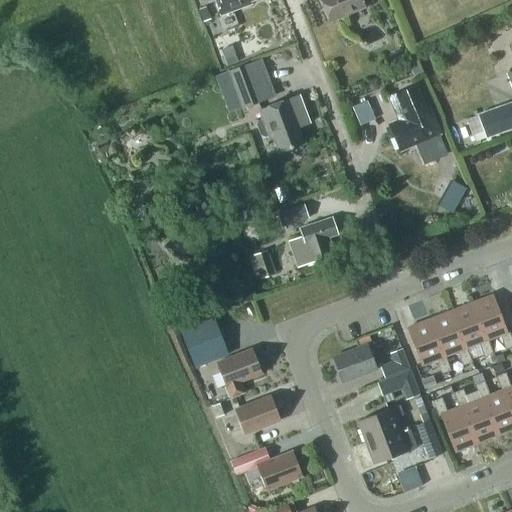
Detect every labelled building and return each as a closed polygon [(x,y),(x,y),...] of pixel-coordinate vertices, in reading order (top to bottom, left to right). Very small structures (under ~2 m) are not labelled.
[(214,0),(220,14),(244,5),(243,3),(249,0),(214,0)] [(319,0),(328,20),(363,5),(360,0),(319,0)] [(435,45),(430,54),(441,60),(446,51),(435,45)] [(234,52),(222,57),(226,66),(238,62),(234,52)] [(248,64),(215,77),(220,91),(233,86),(241,107),(241,108),(262,100),(271,97),(257,60),(248,64)] [(398,120),(388,124),(400,151),(415,145),(418,150),(419,149),(425,163),(447,154),(439,135),(440,134),(429,107),(425,109),(416,87),(396,95),(399,102),(391,106),(398,120)] [(273,138),(279,153),(303,144),(297,129),(301,127),(290,99),(259,111),(262,119),(258,120),(256,125),(259,135),(264,137),(268,136),(270,139),(273,138)] [(352,104),(359,122),(372,117),(365,99),(352,104)] [(511,102),(478,115),(486,138),(511,128),(511,102)] [(476,119),(450,128),(458,149),(484,139),(476,119)] [(456,204),(443,197),(438,206),(451,214),(456,204)] [(276,213),(281,228),(308,219),(303,204),(276,213)] [(328,238),(337,235),(332,219),(299,230),(302,238),(288,242),(297,269),(335,257),(328,238)] [(268,254),(254,259),(261,278),(261,277),(261,276),(272,272),(273,274),(274,273),(268,254)] [(492,295),(473,302),(471,303),(485,341),(487,340),(499,335),(505,350),(511,346),(511,341),(508,332),(506,332),(492,295)] [(493,354),(487,340),(485,341),(471,303),(449,312),(463,349),(466,348),(478,344),(483,358),(493,354)] [(471,362),(466,348),(463,349),(449,312),(428,320),(442,357),(445,356),(444,356),(456,352),(462,366),(471,362)] [(213,317),(180,330),(194,367),(228,354),(213,317)] [(450,371),(445,356),(442,357),(428,320),(406,328),(420,366),(435,360),(441,374),(450,371)] [(373,342),(332,359),(342,384),(376,370),(370,356),(378,353),(373,342)] [(409,370),(401,349),(388,354),(392,364),(380,368),(384,379),(409,370)] [(217,363),(230,398),(243,393),(239,382),(261,374),(251,350),(217,363)] [(419,395),(409,371),(376,383),(381,396),(382,396),(385,403),(394,399),(391,393),(401,389),(406,400),(419,395)] [(511,413),(511,386),(510,387),(505,373),(495,377),(501,390),(503,390),(511,413)] [(431,376),(419,381),(422,391),(435,386),(431,376)] [(496,435),(511,428),(511,413),(503,390),(501,390),(489,395),(484,381),(474,385),(479,398),(482,397),(496,435)] [(475,443),(496,435),(482,397),(479,398),(480,398),(468,403),(462,390),(453,393),(459,407),(461,406),(475,443)] [(235,410),(244,434),(279,421),(270,396),(235,410)] [(453,451),(475,443),(461,406),(459,407),(447,412),(441,398),(432,401),(438,416),(440,416),(453,451)] [(221,403),(210,407),(214,418),(225,414),(221,403)] [(357,422),(365,443),(399,430),(395,419),(403,416),(399,406),(357,422)] [(416,426),(428,459),(441,454),(429,421),(416,426)] [(365,443),(373,465),(416,449),(408,427),(399,430),(365,443)] [(256,465),(266,490),(301,477),(291,452),(256,465)] [(233,460),(238,471),(250,467),(245,455),(233,460)] [(421,486),(414,467),(395,474),(402,493),(421,486)] [(314,511),(313,509),(304,511),(295,511),(291,501),(263,511),(314,511)]
